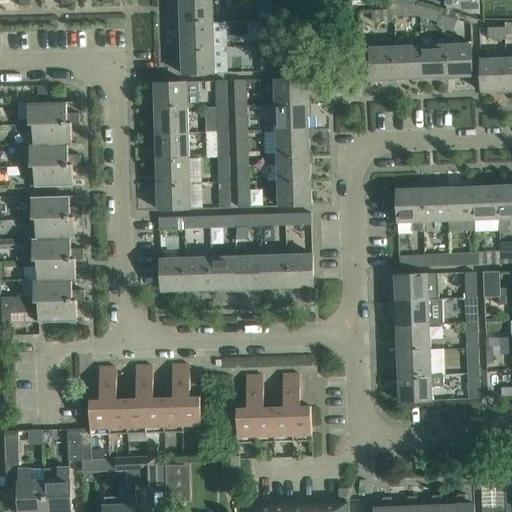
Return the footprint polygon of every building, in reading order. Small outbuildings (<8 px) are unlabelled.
[(212,0),(180,0),(181,23),(214,22),(212,0)] [(271,13),(270,0),(259,0),(260,13),(271,13)] [(464,0),(465,9),(445,4),(445,6),(480,14),(479,0),(464,0)] [(416,4),(392,5),(390,5),(391,10),(391,16),(414,15),(416,4)] [(442,11),(416,4),(414,15),(438,22),(440,15),(454,19),(456,14),(442,10),(442,11)] [(391,16),(391,10),(373,11),(373,22),(391,21),(391,16)] [(440,15),(438,22),(437,25),(454,30),(457,20),(454,19),(440,15)] [(272,38),(271,21),(260,21),(261,39),(272,38)] [(214,48),(214,22),(181,23),(182,49),(214,48)] [(506,34),(505,28),(488,28),(488,39),(506,39),(506,34)] [(472,43),(446,45),(447,77),(473,76),(472,43)] [(446,45),(421,46),(422,78),(447,77),(446,45)] [(422,78),(421,46),(396,47),(397,79),(422,78)] [(397,79),(396,47),(370,48),(372,80),(397,79)] [(214,48),(182,49),(183,74),(215,73),(214,48)] [(261,54),(262,72),(273,71),(272,54),(261,54)] [(507,91),(506,58),(480,59),(482,92),(507,91)] [(276,105),(308,104),(307,78),(275,79),(276,105)] [(247,98),(246,80),(235,81),(236,99),(247,98)] [(216,81),(217,99),(228,99),(227,81),(216,81)] [(156,109),(188,108),(187,82),(155,83),(156,109)] [(46,85),(38,86),(38,97),(46,97),(46,85)] [(19,124),(80,123),(80,113),(68,113),(67,102),(29,103),(29,119),(19,120),(19,124)] [(308,104),(276,105),(277,130),(309,129),(308,104)] [(217,107),(218,124),(228,124),(228,106),(217,107)] [(189,133),(188,108),(156,109),(156,134),(189,133)] [(236,114),(237,132),(248,131),(247,114),(236,114)] [(80,125),(80,123),(19,124),(19,132),(34,131),(34,145),(72,144),(72,125),(80,125)] [(310,154),(309,129),(277,130),(278,155),(310,154)] [(218,132),(218,150),(229,149),(229,132),(218,132)] [(190,158),(189,133),(156,134),(157,159),(190,158)] [(237,139),(238,157),(248,157),(248,139),(237,139)] [(72,144),(34,145),(30,145),(30,161),(20,161),(20,166),(81,165),(81,155),(69,155),(68,145),(72,145),(72,144)] [(311,179),(310,154),(278,155),(278,180),(311,179)] [(219,175),(230,175),(230,157),(219,157),(219,175)] [(190,158),(157,159),(158,184),(190,183),(190,158)] [(238,164),(238,182),(249,182),(249,164),(238,164)] [(81,165),(20,166),(20,173),(35,173),(36,187),(74,186),(73,166),(81,166),(81,165)] [(312,205),(311,179),(278,180),(279,206),(312,205)] [(190,183),(158,184),(159,210),(191,209),(190,183)] [(511,218),(511,185),(498,186),(499,219),(500,232),(510,231),(510,218),(511,218)] [(499,219),(498,186),(473,187),(474,220),(499,219)] [(473,187),(448,188),(449,220),(474,220),(473,187)] [(449,220),(448,188),(422,189),(424,221),(449,220)] [(239,208),(250,207),(250,189),(239,190),(239,208)] [(424,221),(422,189),(397,190),(398,222),(424,221)] [(220,190),(220,208),(231,208),(231,190),(220,190)] [(22,218),(83,217),(82,207),(70,207),(70,196),(32,197),(32,214),(22,214),(22,218)] [(312,213),(293,214),(294,225),(312,224),(312,213)] [(278,214),(260,215),(261,226),(278,225),(278,214)] [(253,226),(253,215),(235,216),(235,226),(253,226)] [(210,216),(210,227),(228,227),(228,216),(210,216)] [(83,217),(22,218),(22,226),(37,226),(37,239),(71,238),(71,239),(75,239),(75,219),(83,219),(83,217)] [(178,228),(177,217),(160,218),(160,229),(178,228)] [(203,227),(202,217),(185,217),(185,228),(203,227)] [(71,238),(37,239),(33,239),(33,255),(23,255),(23,260),(84,259),(83,249),(71,249),(71,239),(71,238)] [(0,240),(1,249),(28,249),(27,239),(0,240)] [(483,253),(483,264),(501,264),(501,253),(483,253)] [(287,255),(288,287),(314,287),(313,254),(287,255)] [(475,254),(458,254),(458,265),(476,265),(475,254)] [(287,255),(262,256),(263,288),(288,287),(287,255)] [(451,266),(450,255),(433,255),(433,266),(451,266)] [(238,289),(237,256),(212,257),(213,290),(238,289)] [(262,256),(237,256),(238,289),(263,288),(262,256)] [(417,256),(400,257),(400,267),(418,267),(417,256)] [(213,290),(212,257),(187,258),(188,291),(213,290)] [(188,291),(187,258),(161,259),(162,291),(188,291)] [(84,259),(23,260),(23,267),(38,267),(38,279),(35,279),(35,281),(76,280),(76,260),(84,260),(84,259)] [(477,290),(476,272),(465,273),(466,290),(477,290)] [(439,273),(428,274),(429,299),(440,299),(439,273)] [(396,301),(429,299),(428,274),(395,275),(396,301)] [(76,280),(35,281),(35,297),(2,297),(2,302),(85,300),(85,290),(73,291),(72,280),(76,280)] [(499,297),(511,296),(511,287),(498,288),(499,297)] [(511,296),(499,297),(499,305),(511,304),(511,296)] [(466,298),(467,315),(478,315),(477,297),(466,298)] [(429,299),(396,301),(397,326),(430,325),(429,299)] [(85,300),(2,302),(3,329),(12,329),(11,313),(39,312),(39,323),(78,322),(77,302),(85,302),(85,300)] [(467,323),(468,341),(479,340),(478,323),(467,323)] [(430,325),(397,326),(398,351),(431,350),(430,325)] [(511,337),(500,338),(500,346),(511,345),(511,337)] [(511,345),(500,346),(501,355),(511,354),(511,345)] [(480,365),(479,348),(468,348),(469,366),(480,365)] [(432,375),(431,350),(398,351),(399,376),(432,375)] [(174,398),(164,398),(165,432),(184,431),(181,365),(173,365),(174,398)] [(181,365),(184,431),(202,430),(201,397),(190,397),(189,365),(181,365)] [(137,399),(127,399),(128,433),(147,432),(144,366),(136,366),(137,399)] [(165,432),(164,398),(154,398),(153,366),(144,366),(147,432),(165,432)] [(107,367),(100,367),(101,400),(90,400),(91,429),(92,434),(110,433),(107,367)] [(116,367),(107,367),(110,433),(128,433),(127,399),(117,399),(116,367)] [(284,407),(274,407),(275,443),(294,442),(292,374),(283,375),(284,407)] [(292,374),(294,442),(313,441),(311,406),(301,407),(300,374),(292,374)] [(275,443),(274,407),(264,408),(263,375),(255,376),(257,443),(275,443)] [(432,375),(399,376),(400,402),(433,401),(432,386),(432,375)] [(432,375),(432,386),(444,386),(444,375),(432,375)] [(257,443),(255,376),(247,376),(248,408),(237,409),(238,444),(257,443)] [(470,399),(481,398),(480,381),(469,381),(470,399)] [(511,387),(502,388),(502,396),(511,395),(511,387)] [(69,461),(83,460),(82,459),(93,459),(92,434),(91,429),(81,429),(68,429),(69,461)] [(40,430),(27,431),(28,445),(40,445),(40,430)] [(5,431),(6,463),(20,463),(19,431),(5,431)] [(205,445),(195,445),(195,455),(206,454),(205,445)] [(223,489),(240,488),(239,456),(222,456),(223,489)] [(155,457),(93,459),(82,459),(83,460),(83,471),(116,470),(117,471),(141,470),(142,487),(156,486),(155,457)] [(159,462),(159,484),(183,484),(183,463),(159,462)] [(45,481),(45,511),(72,511),(71,480),(70,480),(70,468),(59,468),(60,481),(45,481)] [(45,511),(45,481),(32,481),(31,469),(19,469),(20,481),(18,481),(19,511),(45,511)] [(105,505),(105,511),(137,511),(136,489),(120,490),(121,504),(105,505)] [(349,489),(339,489),(339,499),(350,499),(349,489)] [(511,511),(511,491),(506,492),(507,509),(483,510),(483,511),(511,511)] [(458,504),(449,505),(449,511),(474,511),(475,504),(467,504),(467,494),(458,494),(458,504)] [(449,511),(449,505),(442,505),(442,495),(433,496),(433,506),(424,506),(424,511),(449,511)] [(424,511),(424,506),(417,506),(417,496),(408,497),(409,507),(400,507),(399,511),(424,511)] [(399,511),(400,507),(393,507),(392,497),(384,498),(384,508),(375,508),(374,511),(399,511)]
